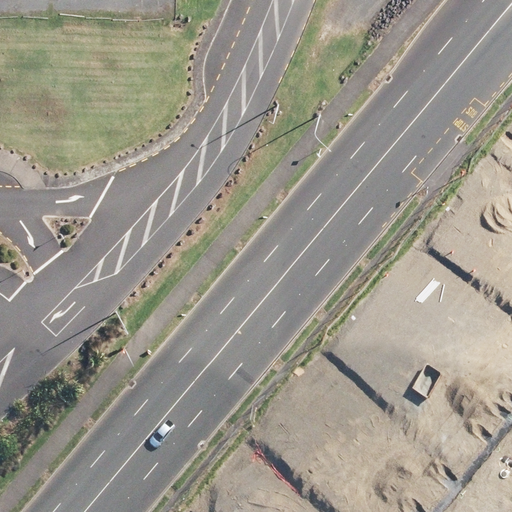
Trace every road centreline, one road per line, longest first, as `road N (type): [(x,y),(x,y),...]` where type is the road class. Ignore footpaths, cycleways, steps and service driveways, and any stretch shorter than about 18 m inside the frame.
road 1 (secondary): [(508,0),(90,494)]
road 2 (unclassified): [(283,0),(246,87),(197,171),(125,252),(0,358)]
